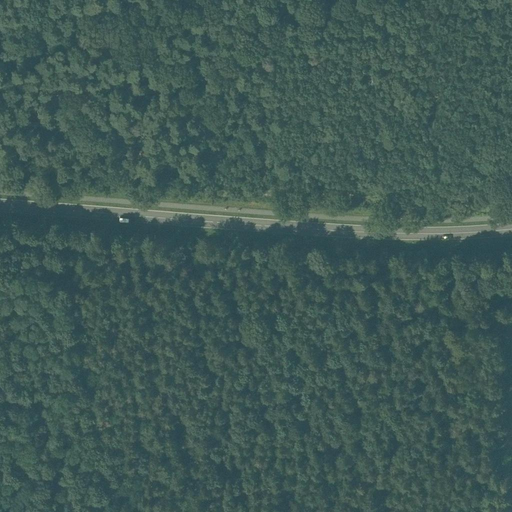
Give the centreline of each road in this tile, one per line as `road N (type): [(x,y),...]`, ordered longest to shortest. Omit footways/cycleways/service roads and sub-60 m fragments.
road 1 (secondary): [(0,206),(418,234),(511,229)]
road 2 (unknown): [(0,160),(511,176)]
